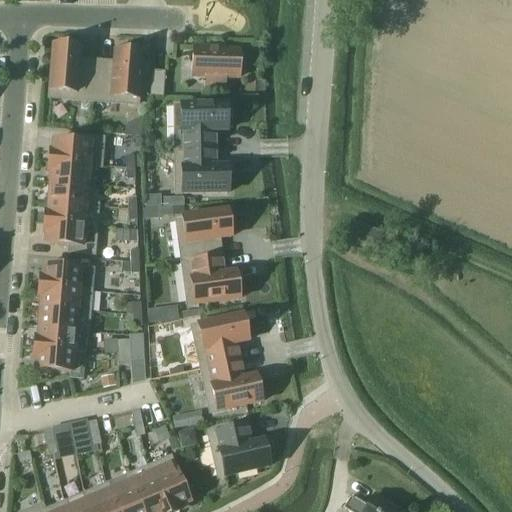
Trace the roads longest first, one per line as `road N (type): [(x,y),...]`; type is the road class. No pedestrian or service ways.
road 1 (unclassified): [(459,511),(354,415),(323,345),(309,209),(326,0)]
road 2 (residential): [(21,16),(5,198)]
road 3 (residential): [(21,16),(145,18)]
